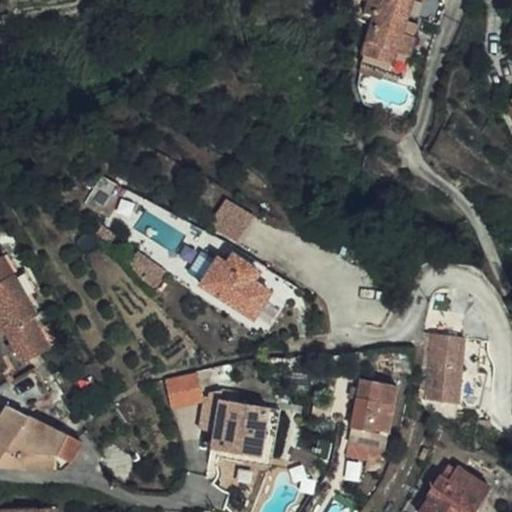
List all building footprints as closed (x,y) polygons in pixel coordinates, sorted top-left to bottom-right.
[(366,18),(371,20),(401,30),(410,2),(404,0),(369,0),(363,17),(366,18)] [(397,39),(401,30),(371,20),(358,60),(397,73),(408,42),(397,39)] [(408,42),(411,34),(401,30),(397,39),(408,42)] [(454,116),(445,130),(469,147),(478,131),(454,116)] [(239,239),(256,213),(229,195),(212,222),(239,239)] [(229,264),(220,257),(201,285),(250,321),(271,293),(256,283),(262,273),(236,254),(229,264)] [(18,255),(8,260),(15,276),(25,272),(18,255)] [(27,307),(15,276),(8,260),(0,263),(0,334),(4,333),(18,364),(44,352),(35,331),(32,322),(33,316),(27,307)] [(27,307),(38,303),(25,272),(15,276),(27,307)] [(35,331),(44,352),(56,347),(48,326),(35,331)] [(461,333),(429,331),(425,398),(457,400),(457,403),(478,404),(486,369),(459,367),(461,333)] [(200,370),(168,376),(172,406),(205,401),(200,370)] [(397,393),(359,387),(346,470),(367,473),(369,466),(385,468),(397,393)] [(214,440),(265,450),(274,403),(214,389),(207,415),(219,418),(214,440)] [(212,451),(278,466),(288,426),(292,408),(274,403),(265,450),(214,440),(212,451)] [(0,424),(0,459),(21,462),(26,451),(58,467),(82,442),(12,405),(0,424)] [(448,484),(436,476),(414,511),(456,511),(458,509),(462,511),(466,511),(487,482),(459,465),(448,484)]
